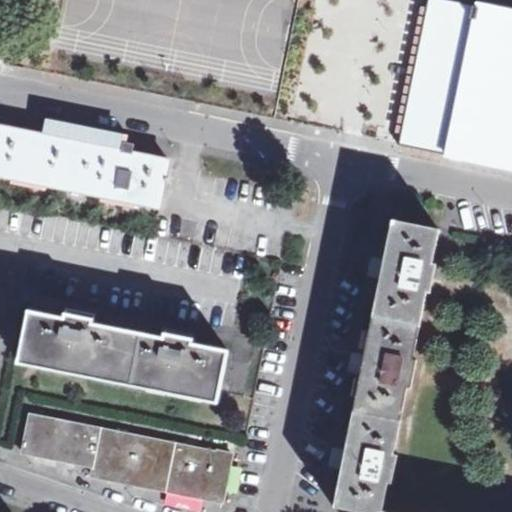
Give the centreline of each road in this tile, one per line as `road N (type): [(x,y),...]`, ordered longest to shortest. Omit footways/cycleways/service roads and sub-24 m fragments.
road 1 (residential): [(272,511),(345,161)]
road 2 (unclassified): [(0,87),(345,161)]
road 3 (unclassified): [(345,161),(511,196)]
